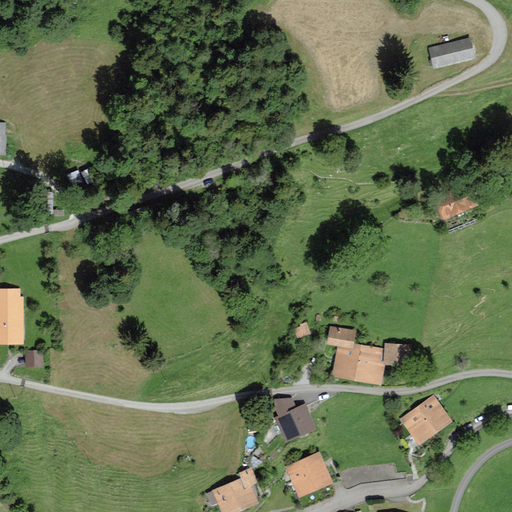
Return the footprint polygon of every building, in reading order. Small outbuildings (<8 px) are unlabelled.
[(476,56),(471,35),(429,46),(434,67),(476,56)] [(84,170),(89,182),(95,180),(90,167),(84,170)] [(82,178),(78,168),(67,172),(71,183),(82,178)] [(444,216),(479,202),(470,180),(435,195),(444,216)] [(8,287),(0,287),(0,341),(9,341),(8,287)] [(20,287),(8,287),(9,341),(25,340),(24,296),(20,296),(20,287)] [(311,331),(307,321),(300,323),(301,325),(294,328),(298,337),(311,331)] [(354,341),(356,328),(329,325),(327,342),(338,343),(354,345),(354,341)] [(332,373),(382,383),(386,362),(384,362),(385,347),(354,341),(354,345),(338,343),(332,373)] [(414,343),(385,342),(385,347),(384,362),(386,362),(413,363),(414,343)] [(26,365),(44,364),(43,348),(25,350),(26,365)] [(452,418),(434,393),(401,417),(419,442),(452,418)] [(275,406),(279,414),(274,416),(286,439),(316,423),(305,401),(297,405),(293,397),(275,397),(275,406)] [(334,479),(320,449),(285,465),(299,495),(334,479)] [(258,480),(251,466),(239,471),(241,476),(206,492),(212,505),(218,502),(222,511),(229,511),(259,499),(252,483),(258,480)]
